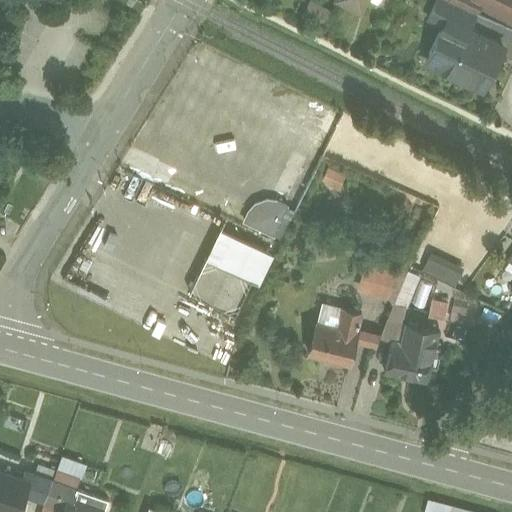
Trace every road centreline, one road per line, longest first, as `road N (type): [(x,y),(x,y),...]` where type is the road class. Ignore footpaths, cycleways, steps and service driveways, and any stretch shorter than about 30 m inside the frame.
road 1 (secondary): [(447,471),(0,351)]
road 2 (residential): [(101,136),(0,316)]
road 3 (residential): [(187,0),(101,136)]
